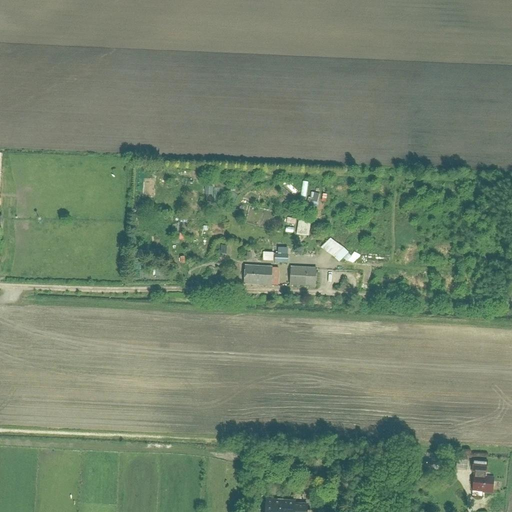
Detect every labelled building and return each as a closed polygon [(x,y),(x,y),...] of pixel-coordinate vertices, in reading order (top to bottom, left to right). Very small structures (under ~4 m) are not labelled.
[(299,218),(296,235),(308,237),(311,220),(299,218)] [(341,261),(349,251),(333,239),(325,249),(341,261)] [(263,251),(263,259),(273,260),(273,251),(263,251)] [(275,263),(287,263),(287,255),(275,254),(275,263)] [(270,286),(271,267),(245,266),(244,285),(270,286)] [(290,268),(289,285),(315,286),(316,269),(290,268)] [(473,460),(472,472),(474,472),(472,492),(492,494),(494,478),(484,477),(485,473),(486,473),(487,461),(473,460)] [(422,462),(422,476),(432,476),(432,462),(422,462)] [(306,511),(307,505),(295,505),(295,502),(266,501),(265,511),(306,511)]
